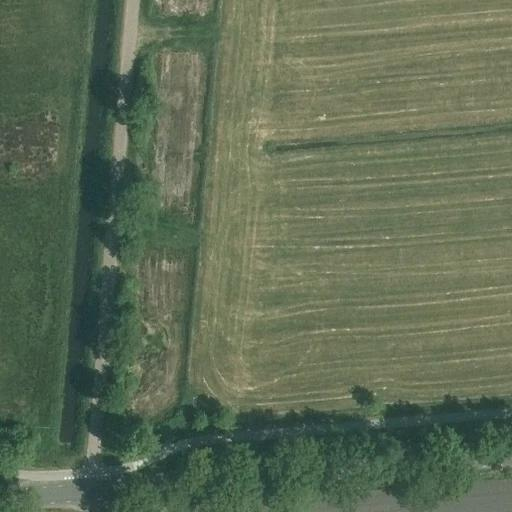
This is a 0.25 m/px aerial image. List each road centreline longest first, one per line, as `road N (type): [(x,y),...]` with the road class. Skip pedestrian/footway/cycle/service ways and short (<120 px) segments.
road 1 (unclassified): [(89,494),(128,0)]
road 2 (tertiary): [(89,494),(511,457)]
